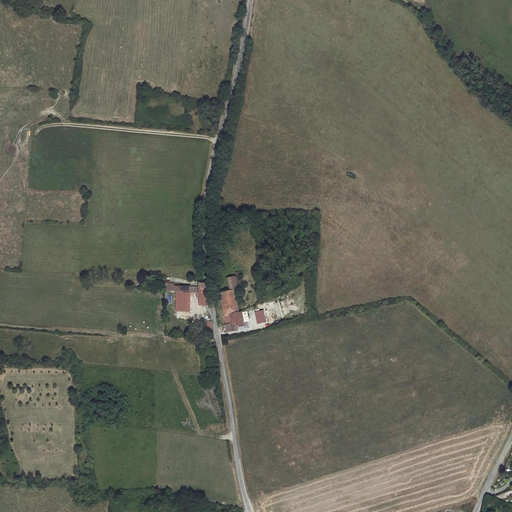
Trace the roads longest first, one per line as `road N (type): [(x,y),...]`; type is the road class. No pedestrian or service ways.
road 1 (unclassified): [(251,0),(205,193),(204,241),(249,511)]
road 2 (track): [(218,339),(0,324)]
road 3 (track): [(217,140),(66,124),(34,133)]
